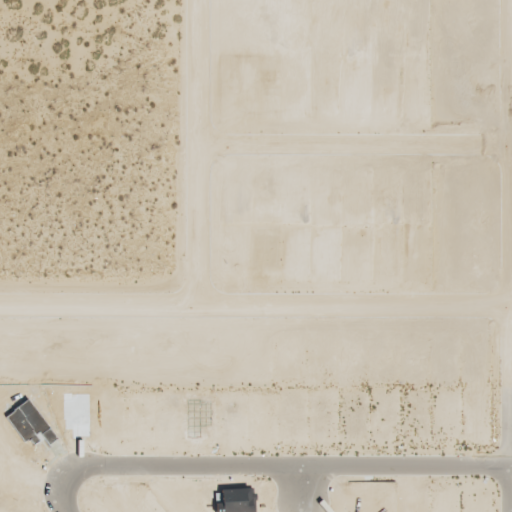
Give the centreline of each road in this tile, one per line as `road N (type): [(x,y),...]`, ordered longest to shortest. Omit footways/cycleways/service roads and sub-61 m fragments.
road 1 (residential): [(66,511),(66,484),(78,470),(511,470)]
road 2 (residential): [(510,391),(510,511)]
